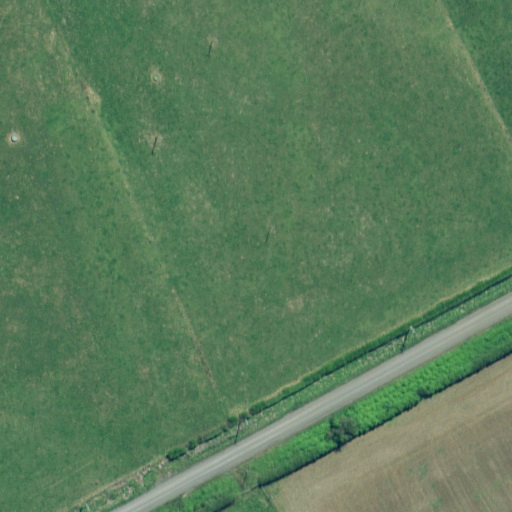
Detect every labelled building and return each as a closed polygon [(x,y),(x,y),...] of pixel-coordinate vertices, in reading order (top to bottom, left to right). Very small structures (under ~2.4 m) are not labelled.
[(76,134),(70,122),(52,130),(57,143),(76,134)] [(78,148),(64,154),(72,171),(79,168),(76,162),(83,159),(78,148)] [(194,180),(189,170),(176,177),(181,186),(194,180)] [(145,202),(131,173),(119,179),(133,208),(145,202)] [(181,210),(173,197),(153,208),(173,246),(187,238),(188,241),(207,231),(192,204),(181,210)]
